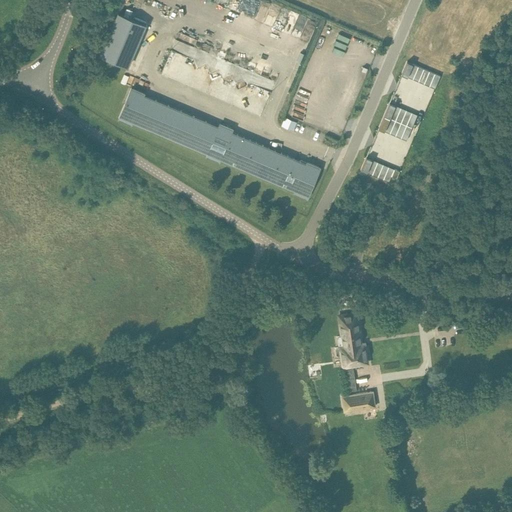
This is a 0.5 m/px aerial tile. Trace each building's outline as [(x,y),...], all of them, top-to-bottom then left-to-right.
[(318,0),(381,27),(391,0),(318,0)] [(145,25),(118,14),(101,55),(127,66),(145,25)] [(407,61),(402,74),(435,88),(440,75),(407,61)] [(320,167),(131,87),(118,118),(132,123),(132,122),(207,153),(206,155),(219,160),(220,159),(294,190),(294,192),(307,197),(320,167)] [(390,103),(379,128),(406,140),(417,114),(390,103)] [(282,127),(293,129),(295,120),(283,118),(282,127)] [(367,157),(361,170),(389,181),(391,176),(396,178),(399,171),(367,157)] [(339,315),(342,335),(336,336),(338,347),(335,347),(336,356),(342,355),(343,366),(367,362),(364,343),(361,343),(357,312),(339,315)] [(348,394),(341,395),(343,411),(376,406),(374,391),(348,394)] [(396,424),(398,433),(408,431),(406,422),(396,424)]
